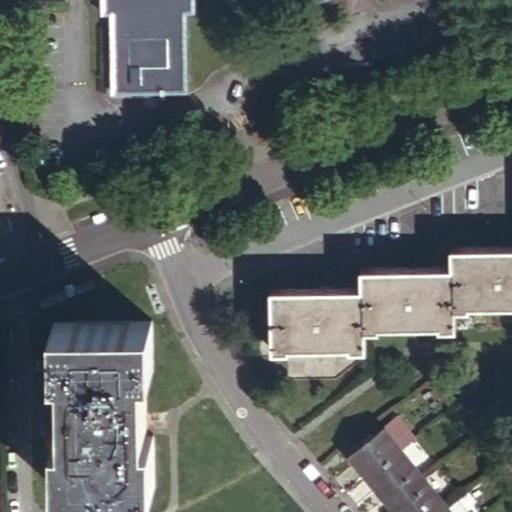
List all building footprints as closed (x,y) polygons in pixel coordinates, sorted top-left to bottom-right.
[(101,0),(102,13),(111,13),(113,92),(187,92),(186,13),(192,12),(191,0),(101,0)] [(511,249),(453,250),(452,268),(363,268),(363,289),(273,289),(273,347),(362,348),(363,329),(451,328),(452,307),(511,306),(511,249)] [(149,319),(54,320),(54,370),(60,371),(60,437),(55,437),(55,487),(151,487),(151,434),(144,434),(144,370),(149,370),(149,319)] [(350,454),(366,474),(400,447),(385,427),(350,454)] [(400,447),(366,474),(388,502),(423,474),(400,447)] [(423,474),(388,502),(395,511),(431,511),(444,501),(423,474)] [(431,511),(453,511),(444,501),(431,511)]
